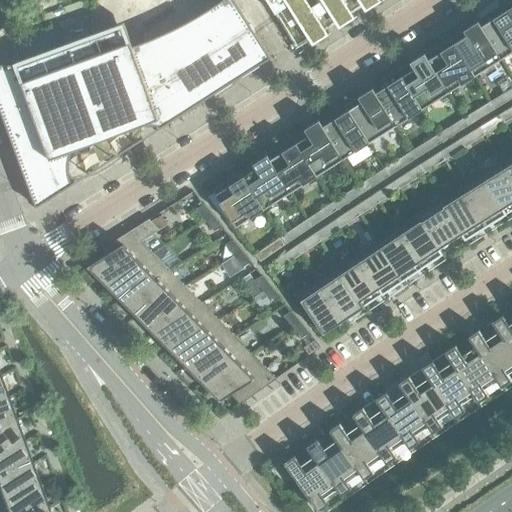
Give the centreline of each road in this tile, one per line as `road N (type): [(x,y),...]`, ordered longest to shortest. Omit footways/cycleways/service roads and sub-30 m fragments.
road 1 (residential): [(28,264),(445,0)]
road 2 (residential): [(204,479),(511,277)]
road 3 (residential): [(28,264),(204,479)]
